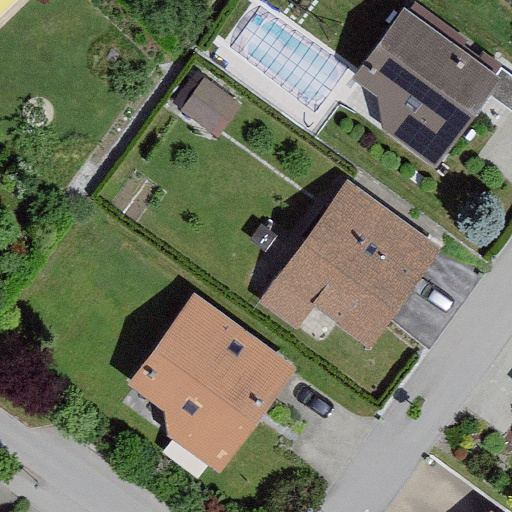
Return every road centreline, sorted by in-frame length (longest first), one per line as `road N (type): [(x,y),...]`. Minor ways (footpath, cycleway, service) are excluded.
road 1 (residential): [(354,511),(511,294)]
road 2 (residential): [(111,511),(0,430)]
